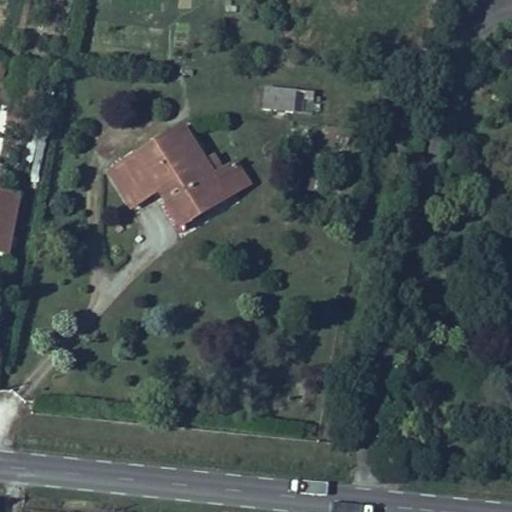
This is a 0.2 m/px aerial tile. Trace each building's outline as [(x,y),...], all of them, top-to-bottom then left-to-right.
[(0,49),(0,117),(9,119),(21,54),(0,49)] [(295,111),(297,88),(262,85),(261,109),(295,111)] [(300,90),(298,109),(315,111),(316,91),(300,90)] [(141,174),(162,201),(180,189),(185,196),(208,179),(185,147),(179,150),(156,118),(95,159),(117,189),(141,174)] [(180,189),(162,201),(172,216),(190,203),(185,196),(180,189)]
